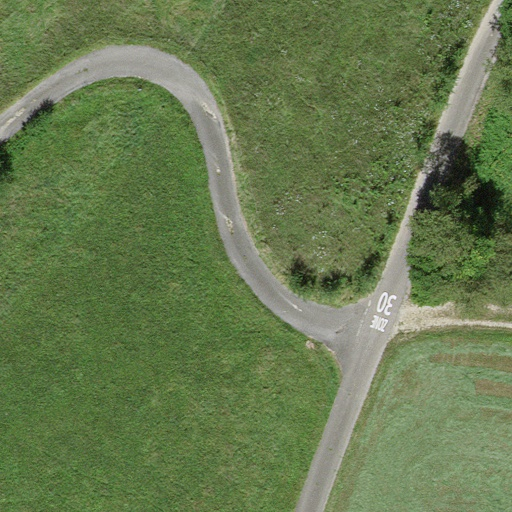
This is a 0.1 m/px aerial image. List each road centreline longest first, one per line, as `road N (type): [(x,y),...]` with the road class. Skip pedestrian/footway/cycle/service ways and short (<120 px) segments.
road 1 (track): [(0,139),(78,77),(123,63),(169,74),(192,107),(223,245),(259,306),(334,331),(371,327)]
road 2 (track): [(371,327),(503,0)]
road 3 (track): [(304,511),(371,327)]
road 4 (track): [(371,327),(511,325)]
